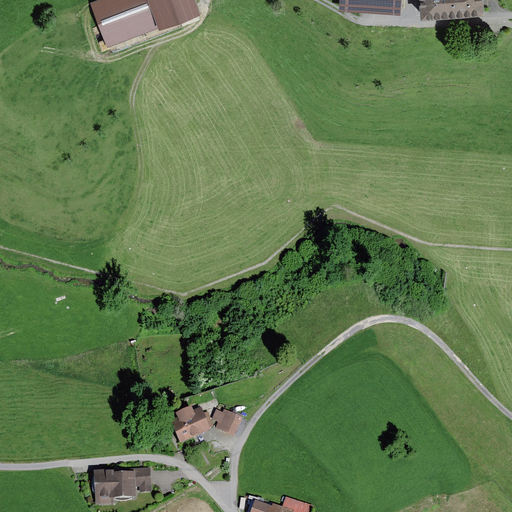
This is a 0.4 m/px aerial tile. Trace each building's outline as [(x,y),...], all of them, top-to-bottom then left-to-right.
[(98,0),(90,3),(106,48),(198,15),(193,0),(98,0)] [(400,0),(339,0),(339,10),(399,14),(400,0)] [(481,0),(420,0),(421,20),(483,16),(481,0)] [(178,418),(170,421),(180,443),(211,430),(204,413),(201,407),(193,410),(191,406),(175,413),(178,418)] [(223,413),(217,410),(212,420),(218,422),(215,428),(234,437),(243,418),(224,409),(223,413)] [(208,412),(204,413),(210,428),(213,426),(208,412)] [(114,470),(94,471),(96,505),(114,504),(114,497),(136,496),(136,487),(139,487),(140,492),(151,492),(150,468),(132,469),(132,472),(114,472),(114,470)] [(286,497),(283,507),(295,510),(294,511),(309,511),(312,505),(286,497)] [(267,511),(270,505),(255,500),(250,511),(267,511)]
